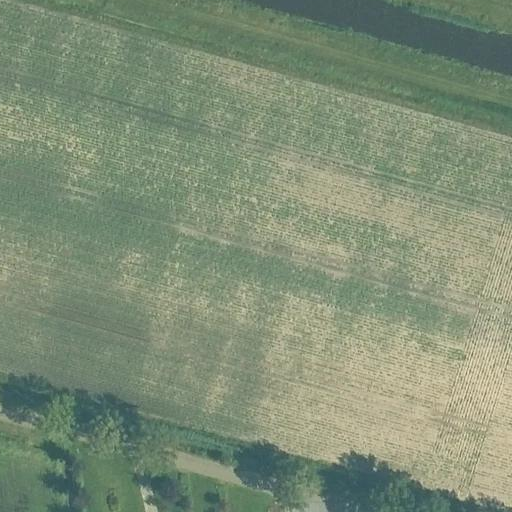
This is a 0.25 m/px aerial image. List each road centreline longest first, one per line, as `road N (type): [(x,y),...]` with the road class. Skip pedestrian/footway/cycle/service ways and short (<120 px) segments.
road 1 (track): [(143,0),(511,102)]
road 2 (unclassified): [(357,511),(0,413)]
